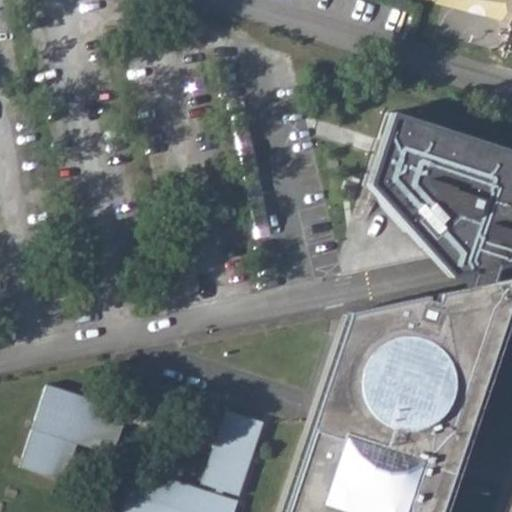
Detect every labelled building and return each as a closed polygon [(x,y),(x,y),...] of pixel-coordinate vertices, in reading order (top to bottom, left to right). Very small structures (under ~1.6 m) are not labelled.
[(469,289),(511,280),(511,145),(400,111),(378,178),(433,243),(469,289)] [(511,280),(469,289),(343,316),(278,511),(438,511),(511,285),(511,280)] [(124,416),(45,389),(18,470),(62,485),(74,448),(110,459),(124,416)] [(259,426),(221,413),(197,487),(213,492),(220,495),(235,500),(259,426)] [(220,495),(213,492),(211,498),(133,472),(119,511),(231,511),(234,505),(218,500),(220,495)]
